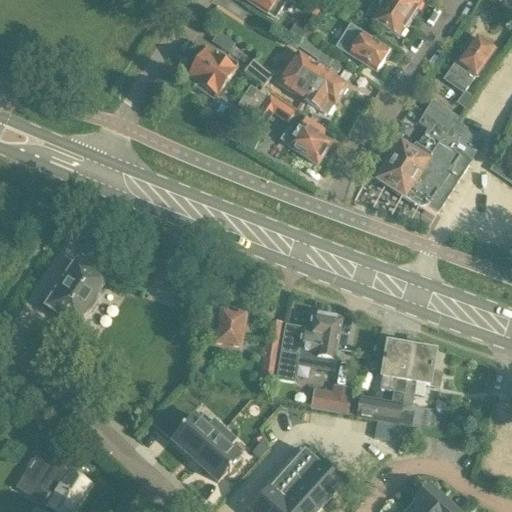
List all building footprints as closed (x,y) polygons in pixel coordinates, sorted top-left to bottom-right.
[(242,0),(267,16),(276,23),(289,2),(285,0),(242,0)] [(316,20),(327,4),(321,0),(308,0),(301,10),(316,20)] [(350,17),(358,6),(348,0),(333,0),(331,4),(350,17)] [(378,0),(384,4),(410,22),(422,2),(418,0),(378,0)] [(399,40),(410,22),(384,4),(372,23),(399,40)] [(316,45),(322,36),(310,29),(304,38),(316,45)] [(363,36),(355,32),(351,29),(338,49),(377,74),(390,55),(362,37),(363,36)] [(305,40),(299,49),(304,53),(320,63),(330,70),(336,60),(310,43),(305,40)] [(466,52),(450,74),(446,80),(456,87),(466,94),(476,79),(494,52),(477,41),(468,53),(466,52)] [(216,58),(205,52),(202,58),(199,56),(195,63),(228,85),(238,71),(236,70),(238,67),(219,54),(216,58)] [(298,55),(278,85),(284,90),(303,102),(296,113),(300,116),(308,105),(307,104),(327,74),(330,70),(320,63),(317,67),(304,59),(298,55)] [(327,74),(307,104),(308,105),(328,118),(347,88),(336,81),(345,66),(336,60),(330,70),(327,74)] [(218,101),(228,85),(195,63),(188,73),(191,74),(187,80),(196,87),(194,91),(214,104),(217,100),(218,101)] [(263,91),(272,79),(253,64),(244,75),(263,91)] [(251,100),(256,92),(250,88),(245,96),(251,100)] [(252,117),(265,98),(256,92),(251,100),(245,96),(238,107),(252,117)] [(432,104),(424,117),(449,133),(455,123),(457,121),(432,104)] [(312,117),(309,122),(316,126),(319,122),(312,117)] [(401,146),(376,184),(405,203),(420,212),(429,210),(438,216),(470,166),(485,142),(455,123),(449,133),(424,117),(418,126),(428,133),(417,150),(409,145),(406,150),(401,146)] [(288,131),(280,143),(318,167),(332,145),(323,140),(327,133),(316,126),(309,122),(306,120),(302,126),(295,136),(288,131)] [(237,146),(252,154),(258,142),(243,134),(237,146)] [(511,187),(511,174),(496,163),(490,172),(511,187)] [(149,284),(186,298),(193,279),(156,265),(149,284)] [(77,267),(49,310),(76,327),(81,318),(83,319),(92,313),(97,305),(98,294),(97,293),(104,285),(77,267)] [(223,280),(222,290),(234,293),(236,283),(223,280)] [(255,291),(254,297),(263,299),(265,292),(255,291)] [(244,319),(246,309),(235,307),(234,317),(221,315),(217,342),(213,344),(217,351),(221,349),(239,352),(245,319),(244,319)] [(310,332),(285,328),(276,383),(294,386),(299,353),(317,356),(316,360),(320,360),(318,371),(333,374),(335,363),(342,321),(312,316),(310,332)] [(264,362),(276,364),(279,344),(264,342),(261,361),(264,362)] [(393,395),(391,405),(361,400),(357,420),(399,428),(413,345),(402,344),(401,348),(388,346),(380,393),(393,395)] [(413,345),(399,428),(432,433),(432,432),(445,434),(448,413),(445,413),(447,397),(438,395),(435,413),(412,409),(415,388),(431,391),(431,387),(440,389),(442,376),(432,375),(435,354),(423,352),(423,347),(416,346),(413,345)] [(272,385),(276,364),(264,362),(260,383),(272,385)] [(350,397),(313,391),(310,407),(347,413),(350,397)] [(194,419),(171,444),(194,465),(224,431),(213,421),(206,429),(194,419)] [(376,426),(374,442),(396,446),(399,430),(376,426)] [(224,431),(194,465),(217,485),(240,460),(228,450),(235,442),(224,431)] [(264,442),(252,455),(260,461),(268,452),(264,442)] [(304,454),(251,511),(320,511),(342,488),(304,454)] [(45,508),(51,511),(77,511),(92,488),(67,472),(45,508)] [(453,511),(429,490),(416,504),(424,511),(453,511)]
